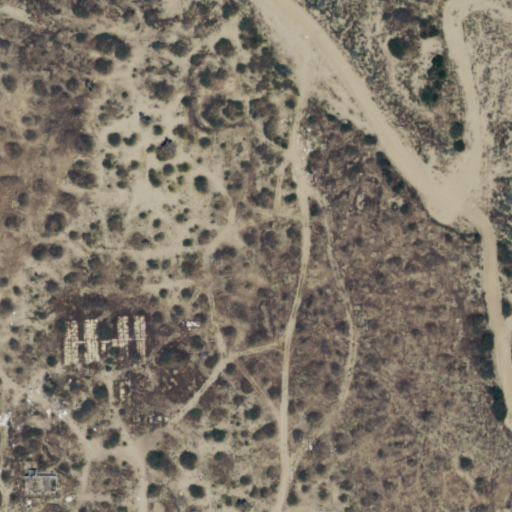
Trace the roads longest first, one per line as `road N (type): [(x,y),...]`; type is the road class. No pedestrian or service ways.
road 1 (residential): [(268,0),(325,73),(292,120),(302,243),(299,308),(283,370),(280,511)]
road 2 (residential): [(145,511),(108,336),(121,311),(203,276),(226,242),(300,215)]
road 3 (residential): [(325,73),(455,207),(488,260),(494,329),(511,395)]
road 4 (residential): [(141,482),(11,511)]
